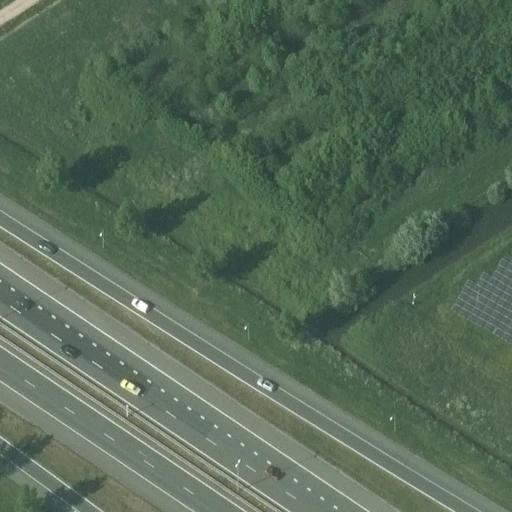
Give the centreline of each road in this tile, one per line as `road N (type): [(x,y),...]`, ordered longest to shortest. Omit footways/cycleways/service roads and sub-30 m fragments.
road 1 (motorway): [(459,511),(0,221)]
road 2 (motorway): [(313,511),(0,300)]
road 3 (motorway): [(0,366),(214,511)]
